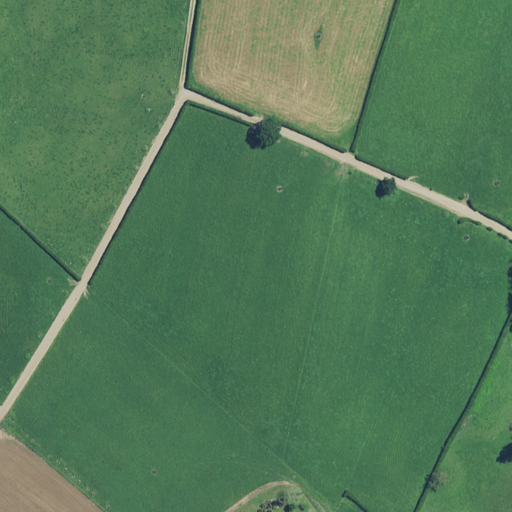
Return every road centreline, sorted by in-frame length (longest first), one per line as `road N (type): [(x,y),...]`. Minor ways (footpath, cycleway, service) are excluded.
road 1 (track): [(194,0),(182,92),(83,285),(5,409)]
road 2 (track): [(182,92),(511,236)]
